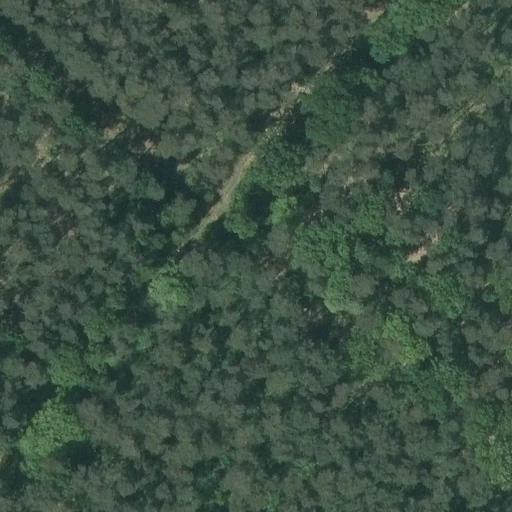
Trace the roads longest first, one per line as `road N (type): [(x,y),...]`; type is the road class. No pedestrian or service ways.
road 1 (track): [(207,224),(0,454)]
road 2 (track): [(396,0),(207,224)]
road 3 (track): [(207,224),(0,42)]
